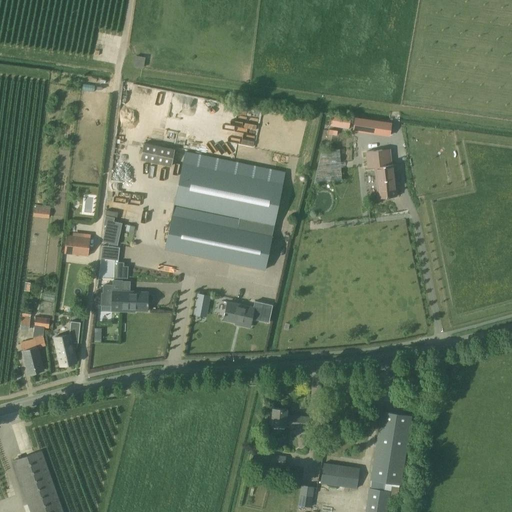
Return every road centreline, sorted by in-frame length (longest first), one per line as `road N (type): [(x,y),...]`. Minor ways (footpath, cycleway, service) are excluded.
road 1 (tertiary): [(0,411),(140,377),(398,355),(511,324)]
road 2 (track): [(122,48),(81,388)]
